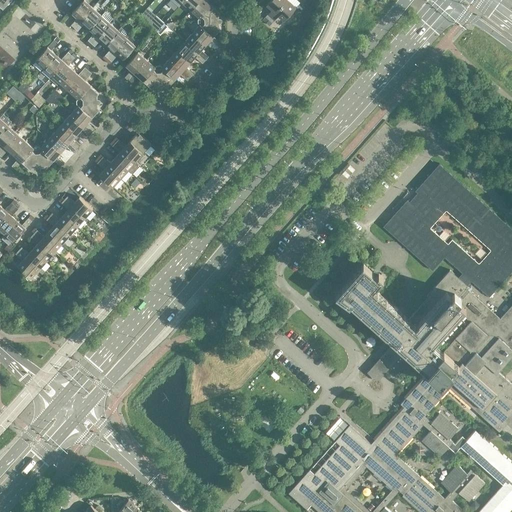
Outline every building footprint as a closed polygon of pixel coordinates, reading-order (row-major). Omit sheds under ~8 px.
[(0,0),(0,5),(3,8),(10,0),(0,0)] [(71,25),(74,28),(94,5),(93,4),(91,6),(84,0),(83,0),(72,12),(77,17),(71,25)] [(184,0),(181,4),(183,5),(184,3),(191,9),(199,0),(184,0)] [(207,0),(199,0),(191,9),(198,16),(196,18),(198,19),(198,20),(212,4),(215,0),(209,0),(209,1),(207,0)] [(265,16),(268,19),(285,0),(270,0),(266,4),(272,9),(265,16)] [(296,7),(288,0),(285,0),(268,19),(272,22),(278,15),(284,20),(296,7)] [(220,11),(212,4),(198,20),(198,22),(213,36),(221,27),(219,25),(219,13),(220,11)] [(94,5),(74,28),(78,31),(84,23),(89,28),(101,15),(94,8),(96,6),(94,5)] [(157,28),(163,22),(149,7),(143,12),(157,28)] [(101,15),(89,28),(94,32),(88,40),(91,43),(111,20),(110,19),(108,21),(101,15)] [(111,20),(91,43),(95,46),(101,39),(106,43),(118,30),(111,23),(113,22),(111,20)] [(199,26),(192,32),(206,44),(210,39),(217,46),(221,42),(213,36),(198,22),(198,23),(197,24),(199,26)] [(118,30),(106,43),(111,48),(105,55),(108,58),(128,35),(127,34),(125,36),(118,30)] [(184,38),(183,39),(205,59),(209,56),(201,49),(206,44),(192,32),(186,39),(184,38)] [(128,35),(108,58),(112,61),(118,54),(124,59),(135,45),(128,39),(130,37),(128,35)] [(37,61),(44,67),(56,54),(51,50),(58,42),(54,39),(34,61),(36,63),(37,61)] [(205,59),(183,39),(181,41),(183,43),(177,49),(190,61),(195,56),(202,63),(205,59)] [(190,61),(177,49),(171,56),(169,55),(168,56),(190,76),(193,73),(186,66),(190,61)] [(56,54),(44,67),(51,74),(50,76),(51,77),(71,54),(68,51),(61,59),(56,54)] [(125,77),(128,80),(148,57),(147,56),(145,58),(138,51),(126,65),(131,70),(125,77)] [(71,54),(51,77),(53,79),(54,77),(61,83),(73,69),(68,65),(75,58),(71,54)] [(190,76),(168,56),(166,58),(168,60),(162,66),(175,78),(180,73),(187,80),(190,76)] [(148,57),(128,80),(132,83),(138,76),(143,80),(155,67),(148,61),(150,59),(148,57)] [(155,67),(143,80),(152,88),(154,86),(166,85),(167,87),(175,78),(162,66),(160,64),(157,65),(155,67)] [(73,69),(61,83),(68,89),(67,91),(68,92),(88,70),(85,67),(78,74),(73,69)] [(88,70),(68,92),(70,94),(71,92),(78,98),(90,85),(85,80),(92,73),(88,70)] [(17,99),(23,93),(14,84),(8,91),(17,99)] [(90,85),(78,98),(76,100),(76,104),(78,105),(91,117),(100,108),(98,106),(97,94),(99,92),(90,85)] [(56,107),(65,97),(56,88),(46,98),(56,107)] [(91,117),(78,105),(72,112),(70,110),(69,112),(92,132),(95,128),(87,122),(91,117)] [(1,115),(0,116),(0,133),(8,125),(13,119),(4,112),(1,115)] [(92,132),(69,112),(68,114),(69,115),(63,122),(77,134),(81,129),(88,135),(92,132)] [(55,127),(54,129),(76,149),(79,145),(72,139),(77,134),(63,122),(57,129),(55,127)] [(8,125),(0,133),(0,141),(1,143),(0,144),(0,150),(18,131),(17,129),(15,131),(8,125)] [(155,147),(131,125),(127,128),(135,135),(130,140),(143,152),(150,145),(154,149),(155,147)] [(76,149),(54,129),(52,130),(54,132),(48,139),(61,151),(66,146),(73,152),(76,149)] [(18,131),(0,150),(0,154),(1,156),(8,149),(13,153),(25,140),(18,134),(20,132),(18,131)] [(48,139),(42,146),(40,147),(54,159),(61,166),(64,162),(57,156),(61,151),(48,139)] [(143,152),(130,140),(126,145),(118,139),(115,142),(138,162),(139,161),(137,159),(143,152)] [(25,140),(13,153),(18,158),(12,165),(15,169),(22,161),(34,148),(32,146),(25,140)] [(138,162),(115,142),(112,146),(120,152),(115,157),(128,169),(134,162),(136,164),(138,162)] [(34,148),(22,161),(30,169),(32,167),(44,166),(46,168),(54,159),(40,147),(42,146),(40,144),(38,146),(35,146),(34,145),(32,146),(34,148)] [(128,169),(115,157),(110,162),(103,156),(100,159),(122,179),(124,178),(122,176),(128,169)] [(122,179),(100,159),(97,163),(104,169),(100,174),(113,186),(119,179),(121,181),(122,179)] [(462,273),(458,277),(467,285),(471,281),(489,297),(511,271),(511,228),(439,163),(415,190),(417,192),(410,201),(407,199),(383,226),(432,270),(444,257),(462,273)] [(93,209),(79,197),(75,202),(67,195),(64,199),(87,219),(88,218),(86,216),(93,209)] [(87,219),(64,199),(61,202),(69,209),(64,214),(77,226),(84,219),(85,221),(87,219)] [(0,204),(0,221),(15,205),(12,202),(5,209),(0,204)] [(15,205),(0,221),(0,228),(5,233),(17,220),(12,215),(18,208),(15,205)] [(77,226),(64,214),(60,219),(52,212),(49,216),(72,236),(73,235),(71,233),(77,226)] [(72,236),(49,216),(46,219),(53,226),(49,231),(62,243),(68,236),(70,238),(72,236)] [(17,220),(5,233),(14,241),(32,220),(28,217),(22,225),(17,220)] [(62,243),(49,231),(44,236),(37,229),(34,233),(56,253),(58,252),(56,250),(62,243)] [(56,253),(34,233),(31,236),(38,243),(34,248),(47,260),(53,253),(55,255),(56,253)] [(47,260),(34,248),(29,253),(22,246),(19,250),(41,270),(43,269),(41,267),(47,260)] [(41,270),(19,250),(16,253),(23,260),(18,265),(32,277),(38,270),(40,272),(41,270)] [(424,416),(441,397),(445,393),(450,387),(479,413),(499,431),(506,423),(511,417),(511,383),(510,382),(504,377),(498,371),(511,356),(511,304),(500,318),(466,288),(467,286),(467,285),(458,277),(450,270),(433,288),(427,295),(429,297),(408,320),(403,314),(397,309),(373,288),(375,286),(376,286),(384,278),(379,274),(377,276),(373,272),(372,271),(363,264),(335,295),(350,305),(351,304),(394,342),(379,359),(376,361),(374,364),(368,370),(367,372),(377,381),(379,379),(385,373),(390,368),(404,351),(422,367),(428,373),(425,376),(401,404),(404,407),(374,440),(371,444),(350,424),(335,441),(340,445),(314,474),(309,469),(289,493),(307,509),(311,504),(319,511),(506,511),(511,507),(511,506),(511,463),(483,437),(482,436),(474,430),(466,439),(462,435),(455,443),(453,441),(449,438),(458,429),(451,422),(450,423),(439,413),(431,422),(424,416)] [(117,511),(124,511),(132,503),(128,499),(125,503),(122,501),(117,506),(120,508),(117,511)] [(132,503),(124,511),(136,511),(139,509),(132,503)]
